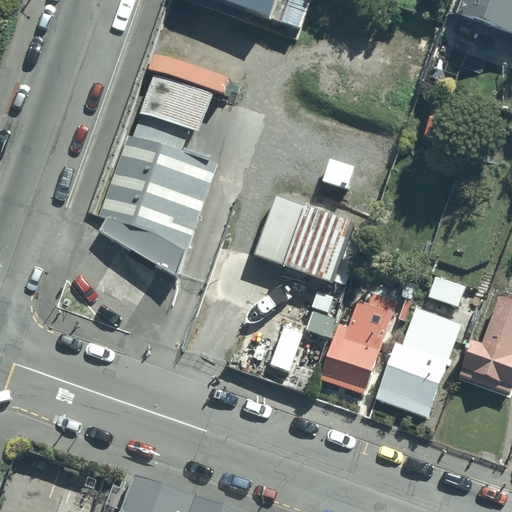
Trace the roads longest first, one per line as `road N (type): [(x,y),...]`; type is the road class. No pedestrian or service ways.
road 1 (residential): [(425,511),(0,358)]
road 2 (residential): [(0,280),(96,0)]
